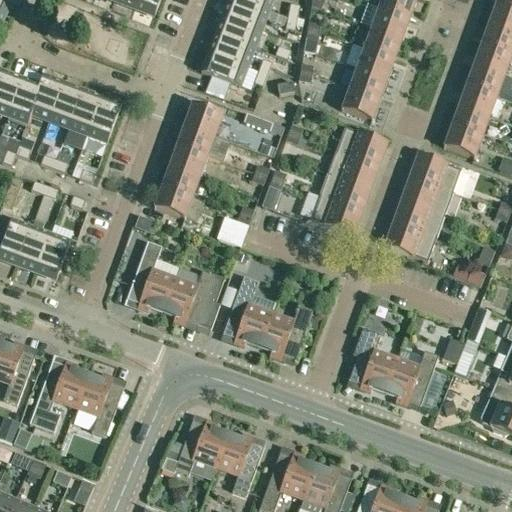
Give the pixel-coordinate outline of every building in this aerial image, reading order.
[(0,0),(0,5),(6,9),(10,0),(0,0)] [(137,0),(115,0),(115,2),(134,9),(137,0)] [(137,0),(134,9),(153,16),(152,18),(153,19),(160,0),(137,0)] [(234,0),(231,0),(225,18),(259,31),(266,12),(234,0)] [(234,0),(266,12),(270,0),(234,0)] [(409,21),(416,1),(413,0),(381,0),(378,10),(409,21)] [(511,0),(497,0),(495,7),(499,8),(511,12),(511,0)] [(287,19),(297,21),(299,9),(289,7),(287,19)] [(495,7),(488,25),(488,27),(511,35),(511,12),(499,8),(495,7)] [(402,42),(402,40),(409,21),(378,10),(371,31),(402,42)] [(251,50),(259,31),(225,18),(217,37),(251,50)] [(297,21),(287,19),(284,32),(294,34),(297,21)] [(308,25),(307,34),(318,36),(320,27),(308,25)] [(480,47),(484,49),(511,59),(511,56),(511,35),(488,27),(480,47)] [(363,51),(394,62),(402,42),(371,31),(363,51)] [(317,44),(318,36),(307,34),(303,54),(315,56),(317,44)] [(217,37),(210,56),(244,69),(251,50),(217,37)] [(480,47),(474,66),(473,68),(504,79),(511,59),(484,49),(480,47)] [(278,49),(274,59),(286,63),(290,54),(278,49)] [(363,51),(356,71),(387,82),(394,62),(363,51)] [(244,69),(210,56),(203,75),(201,74),(200,75),(239,90),(239,89),(237,88),(244,69)] [(262,62),(257,74),(267,78),(271,66),(262,62)] [(300,67),(299,76),(311,78),(312,69),(300,67)] [(466,88),(496,99),(504,79),(473,68),(466,88)] [(349,91),(376,101),(379,103),(387,82),(356,71),(349,91)] [(267,78),(257,74),(253,87),(262,90),(267,78)] [(0,114),(7,117),(20,83),(0,75),(0,76),(0,114)] [(310,86),(311,78),(299,76),(298,84),(310,86)] [(31,115),(49,122),(62,88),(42,80),(43,78),(42,78),(38,89),(38,90),(34,102),(35,103),(31,115)] [(20,83),(7,117),(27,124),(26,126),(27,126),(31,115),(35,103),(34,102),(38,90),(38,89),(20,83)] [(294,96),(291,85),(276,88),(278,99),(294,96)] [(62,88),(49,122),(68,129),(81,95),(62,88)] [(466,88),(458,108),(489,119),(496,99),(466,88)] [(349,91),(342,109),(341,113),(342,114),(342,113),(370,124),(371,125),(379,103),(376,101),(349,91)] [(81,95),(68,129),(87,136),(100,102),(81,95)] [(100,102),(87,136),(106,143),(105,145),(106,145),(121,107),(120,107),(119,109),(100,102)] [(184,127),(183,128),(214,140),(215,137),(214,136),(220,121),(221,121),(222,118),(221,117),(221,118),(192,108),(193,107),(191,107),(190,110),(191,110),(185,127),(184,127)] [(451,129),(454,130),(482,140),(489,119),(458,108),(451,129)] [(272,126),(267,124),(246,117),(243,125),(269,135),(272,126)] [(284,131),(272,126),(269,135),(280,139),(284,131)] [(213,143),(214,140),(183,128),(183,130),(184,131),(178,148),(177,147),(176,149),(207,160),(207,158),(206,158),(212,142),(213,143)] [(291,128),(288,136),(299,140),(302,132),(291,128)] [(451,129),(444,147),(443,151),(444,151),(444,150),(473,161),(474,162),(482,140),(454,130),(451,129)] [(335,154),(379,170),(388,147),(344,130),(335,154)] [(299,140),(288,136),(285,144),(296,148),(299,140)] [(15,157),(15,158),(27,163),(30,153),(18,149),(15,157)] [(169,168),(169,169),(199,180),(201,177),(199,177),(205,161),(206,162),(207,160),(176,149),(175,150),(176,151),(170,168),(169,168)] [(11,169),(15,158),(15,157),(6,154),(1,166),(11,169)] [(327,176),(371,193),(379,170),(335,154),(327,176)] [(407,180),(408,181),(452,196),(460,173),(416,157),(407,180)] [(52,172),(55,163),(43,158),(40,167),(52,172)] [(55,163),(52,172),(64,176),(68,167),(55,163)] [(254,175),(254,176),(265,181),(268,173),(247,165),(244,172),(254,175)] [(198,183),(199,180),(169,169),(168,171),(169,171),(163,188),(162,188),(161,189),(192,201),(193,199),(192,199),(197,183),(198,183)] [(91,186),(95,177),(82,173),(79,182),(91,186)] [(274,174),(271,182),(282,186),(285,178),(274,174)] [(265,181),(254,176),(251,184),(262,188),(265,181)] [(319,199),(363,215),(371,193),(327,176),(319,199)] [(408,181),(407,180),(399,203),(444,219),(452,196),(408,181)] [(282,186),(271,182),(268,190),(280,194),(282,186)] [(30,194),(42,198),(46,189),(34,184),(30,194)] [(58,193),(46,189),(42,198),(54,203),(58,193)] [(192,201),(161,189),(161,191),(162,191),(155,208),(154,208),(153,211),(154,212),(155,211),(183,222),(184,223),(186,218),(185,218),(191,202),(192,202),(192,201)] [(85,203),(72,199),(69,208),(81,213),(85,203)] [(363,215),(319,199),(310,222),(354,239),(363,215)] [(391,225),(398,228),(435,242),(444,219),(399,203),(391,225)] [(501,205),(498,213),(509,218),(511,210),(501,205)] [(239,217),(250,222),(253,214),(242,209),(239,217)] [(509,218),(498,213),(494,221),(506,225),(509,218)] [(247,229),(250,222),(239,217),(236,225),(247,229)] [(132,230),(151,237),(155,226),(136,219),(132,230)] [(240,251),(248,230),(247,229),(236,225),(224,221),(216,243),(240,251)] [(0,259),(17,266),(30,232),(11,225),(12,223),(11,222),(0,250),(0,259)] [(30,232),(17,266),(36,273),(49,239),(39,235),(42,228),(32,224),(30,232)] [(383,249),(389,251),(427,265),(435,242),(398,228),(391,225),(383,249)] [(49,239),(36,273),(55,280),(54,282),(55,283),(70,244),(68,244),(68,246),(49,239)] [(124,308),(137,312),(147,316),(149,311),(162,316),(174,282),(152,274),(161,250),(147,245),(124,308)] [(483,250),(480,258),(491,262),(494,254),(483,250)] [(491,262),(480,258),(477,265),(488,270),(491,262)] [(484,277),(471,272),(470,276),(467,284),(479,289),(484,277)] [(174,282),(162,316),(174,320),(173,325),(196,333),(209,338),(220,309),(215,307),(224,282),(202,274),(196,290),(174,282)] [(243,281),(222,338),(221,343),(244,351),(245,346),(258,351),(270,317),(248,309),(257,286),(243,281)] [(269,360),(279,364),(292,368),(312,314),(298,309),(292,325),(270,317),(258,351),(271,355),(269,360)] [(384,396),(396,363),(374,355),(380,339),(361,332),(351,359),(356,361),(346,388),(369,397),(371,392),(384,396)] [(454,367),(458,356),(461,347),(448,342),(444,352),(440,362),(454,367)] [(11,350),(0,345),(0,383),(8,387),(2,403),(16,408),(36,354),(13,345),(11,350)] [(418,414),(419,409),(438,360),(424,355),(418,371),(396,363),(384,396),(396,401),(395,406),(418,414)] [(53,360),(52,365),(29,428),(53,436),(60,418),(49,414),(53,403),(75,411),(87,378),(75,373),(76,368),(53,360)] [(493,392),(511,400),(511,361),(506,360),(501,373),(493,392)] [(100,382),(87,378),(75,411),(97,419),(91,435),(105,440),(125,386),(102,378),(100,382)] [(511,400),(493,392),(479,423),(481,429),(504,439),(508,438),(511,439),(511,400)] [(188,479),(188,477),(210,485),(215,471),(227,437),(215,433),(217,428),(194,419),(177,465),(165,460),(161,471),(173,476),(174,474),(188,479)] [(15,437),(0,431),(0,442),(12,447),(15,437)] [(13,447),(25,452),(31,437),(19,432),(13,447)] [(240,442),(227,437),(215,471),(237,479),(231,495),(245,500),(263,450),(265,445),(242,437),(240,442)] [(274,511),(281,494),(303,502),(315,469),(302,464),(304,460),(281,451),(258,511),(274,511)] [(22,458),(18,467),(27,471),(31,462),(22,458)] [(28,475),(37,479),(42,468),(33,464),(28,475)] [(347,511),(352,499),(345,496),(352,477),(339,472),(329,469),(327,474),(315,469),(303,502),(299,511),(347,511)] [(52,485),(66,491),(71,480),(56,474),(52,485)] [(81,483),(81,484),(78,491),(90,496),(93,489),(94,489),(81,483)] [(389,496),(391,491),(368,483),(357,511),(397,511),(402,501),(389,496)] [(0,511),(10,511),(15,502),(0,495),(0,511)] [(415,505),(402,501),(397,511),(438,511),(439,509),(416,500),(415,505)] [(33,511),(35,510),(15,502),(10,511),(33,511)]
